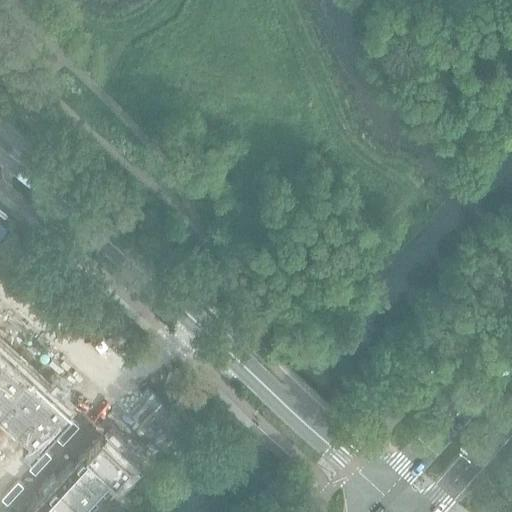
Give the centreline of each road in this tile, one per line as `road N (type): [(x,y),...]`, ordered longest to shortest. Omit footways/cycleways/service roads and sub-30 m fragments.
road 1 (tertiary): [(387,497),(69,205)]
road 2 (unknown): [(200,232),(0,35)]
road 3 (residential): [(0,297),(158,442)]
road 4 (primary): [(511,356),(387,497)]
road 5 (unknown): [(259,342),(200,232)]
road 6 (primary): [(429,511),(511,420)]
